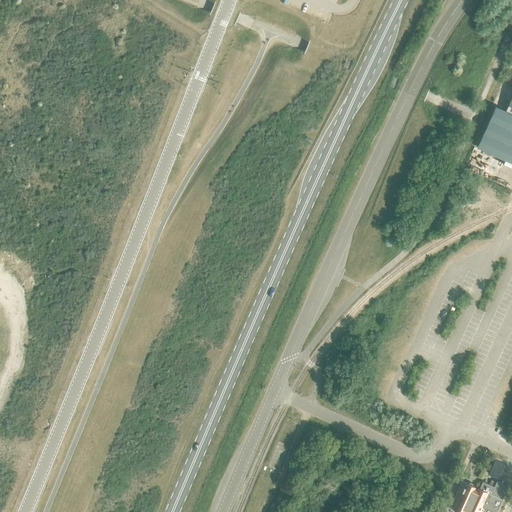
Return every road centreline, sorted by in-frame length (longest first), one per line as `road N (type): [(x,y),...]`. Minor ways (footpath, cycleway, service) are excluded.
road 1 (primary): [(173,511),(401,0)]
road 2 (unclassified): [(27,511),(229,0)]
road 3 (tertiary): [(462,0),(404,100),(272,393)]
road 4 (tertiary): [(221,511),(272,393)]
